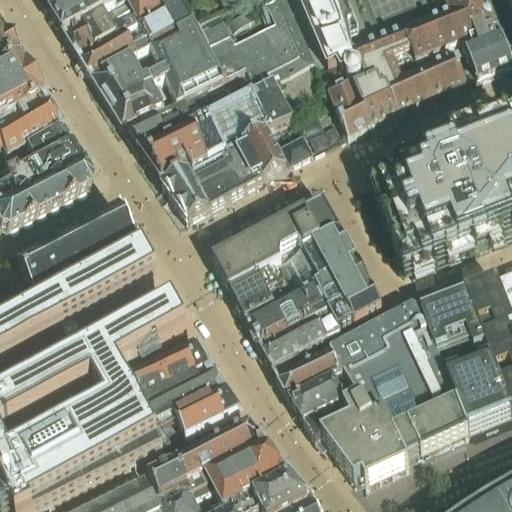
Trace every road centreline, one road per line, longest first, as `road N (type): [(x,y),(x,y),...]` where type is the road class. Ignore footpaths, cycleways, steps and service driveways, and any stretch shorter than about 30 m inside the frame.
road 1 (residential): [(327,184),(395,316),(511,267)]
road 2 (residential): [(129,194),(7,0)]
road 3 (residential): [(74,511),(268,418)]
road 4 (residential): [(509,102),(327,184)]
road 5 (residential): [(268,418),(177,266)]
road 6 (residential): [(327,184),(177,266)]
road 7 (residential): [(0,261),(129,194)]
